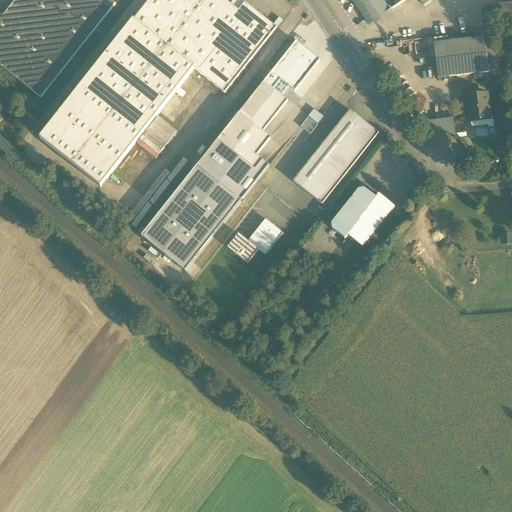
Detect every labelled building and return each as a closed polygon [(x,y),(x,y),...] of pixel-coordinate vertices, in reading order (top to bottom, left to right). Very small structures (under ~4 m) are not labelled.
[(0,66),(41,99),(115,4),(109,0),(15,0),(2,17),(0,15),(0,66)] [(149,0),(133,21),(194,69),(194,70),(224,94),(276,29),(245,3),(238,11),(224,0),(149,0)] [(363,15),(369,24),(389,11),(383,3),(382,3),(380,1),(381,0),(352,0),(361,12),(363,11),(365,14),(363,15)] [(480,11),(481,20),(511,16),(511,3),(491,5),(480,11)] [(133,21),(81,86),(142,134),(194,70),(194,69),(133,21)] [(495,36),(484,38),(488,72),(499,71),(495,36)] [(433,44),(438,78),(488,72),(484,38),(433,44)] [(320,61),(296,42),(264,83),(281,97),(289,88),(295,92),(320,61)] [(500,80),(488,81),(489,92),(501,91),(500,80)] [(197,167),(241,202),(269,166),(256,157),(270,139),(263,133),(287,102),(281,97),(264,83),(197,167)] [(100,187),(142,134),(81,86),(39,139),(100,187)] [(466,97),(469,120),(489,118),(487,95),(466,97)] [(293,182),(322,205),(378,134),(350,111),(293,182)] [(301,128),(310,135),(317,126),(308,118),(301,128)] [(454,133),(454,135),(466,133),(464,120),(452,121),(454,133)] [(0,146),(10,154),(14,149),(0,137),(0,146)] [(197,167),(141,237),(185,272),(241,202),(197,167)] [(352,245),(359,251),(362,247),(363,248),(394,208),(378,195),(375,199),(363,189),(358,190),(331,224),(332,230),(345,240),(348,236),(355,241),(352,245)] [(227,249),(247,264),(258,251),(265,256),(283,234),(265,220),(248,242),(238,235),(227,249)] [(511,244),(510,233),(500,234),(501,245),(511,244)]
